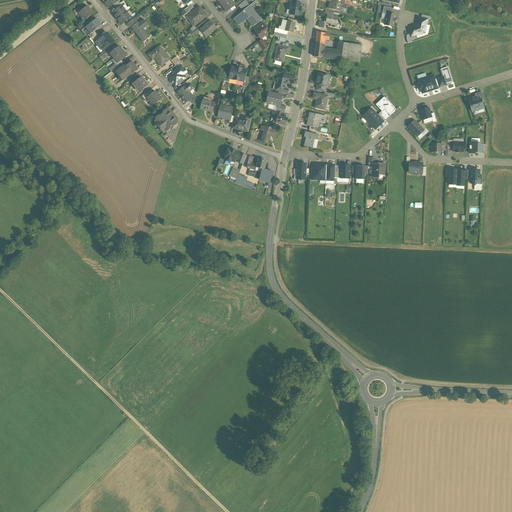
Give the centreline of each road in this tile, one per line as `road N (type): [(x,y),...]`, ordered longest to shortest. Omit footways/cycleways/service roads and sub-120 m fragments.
road 1 (track): [(0,101),(102,210),(120,247),(255,276),(268,259)]
road 2 (track): [(0,290),(226,511)]
road 3 (tertiary): [(366,377),(273,283),(269,240),(282,157)]
road 4 (residential): [(94,0),(183,113),(282,157)]
road 5 (track): [(269,240),(511,254)]
road 6 (tertiary): [(285,152),(312,0)]
road 7 (residential): [(511,162),(428,158),(396,124)]
road 8 (residential): [(396,124),(354,157),(285,152)]
